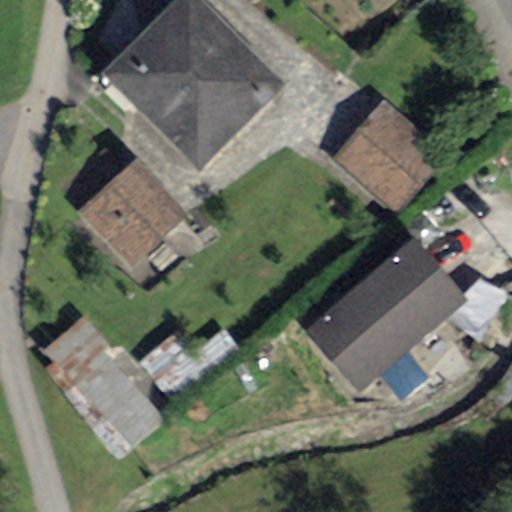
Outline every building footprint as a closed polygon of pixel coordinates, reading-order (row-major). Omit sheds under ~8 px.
[(186,12),(108,85),(194,175),(272,101),(186,12)] [(387,121),(344,171),(401,219),(444,168),(387,121)] [(135,167),(82,217),(133,270),(186,220),(135,167)] [(408,261),(313,345),(363,400),(458,316),(408,261)] [(161,423),(82,322),(47,349),(125,450),(161,423)]
